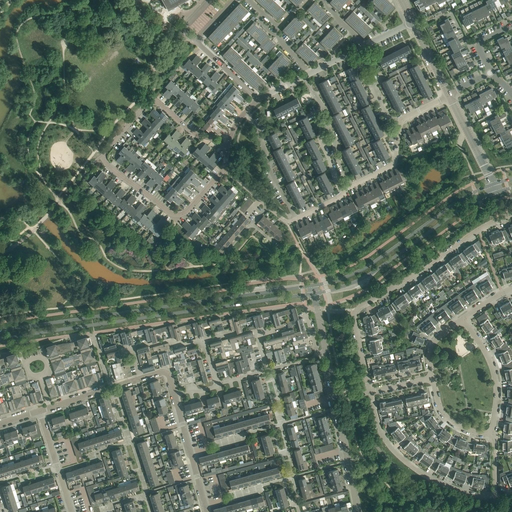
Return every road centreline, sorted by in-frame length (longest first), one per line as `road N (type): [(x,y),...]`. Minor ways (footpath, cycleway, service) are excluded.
road 1 (residential): [(223,168),(177,215),(107,164),(104,152),(153,101),(226,149)]
road 2 (tertiary): [(0,338),(314,293)]
road 3 (tertiary): [(312,285),(0,330)]
road 4 (residential): [(511,214),(357,308),(369,391)]
road 5 (tertiary): [(314,293),(364,277),(496,192)]
road 6 (tertiary): [(493,184),(368,265),(312,285)]
road 7 (unclassified): [(369,391),(378,428),(400,458),(445,486),(494,497)]
road 8 (unclassified): [(492,432),(493,372),(462,318)]
road 9 (residential): [(206,511),(174,394)]
road 10 (residential): [(245,110),(295,219)]
